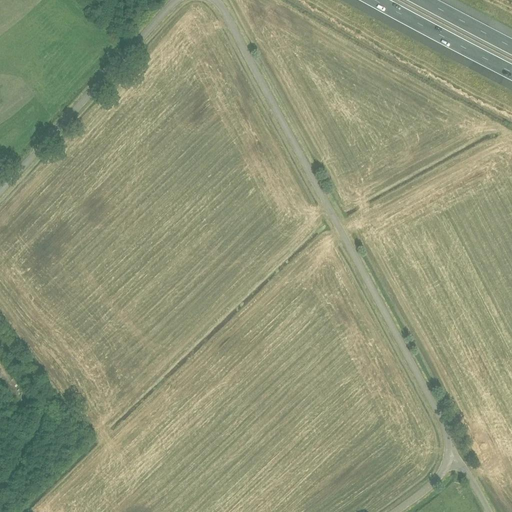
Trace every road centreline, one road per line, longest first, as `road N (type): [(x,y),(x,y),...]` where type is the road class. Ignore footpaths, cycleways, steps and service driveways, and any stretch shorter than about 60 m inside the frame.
road 1 (unclassified): [(213,0),(443,429),(448,462)]
road 2 (unclassified): [(0,191),(175,0)]
road 3 (motorway): [(371,0),(511,72)]
